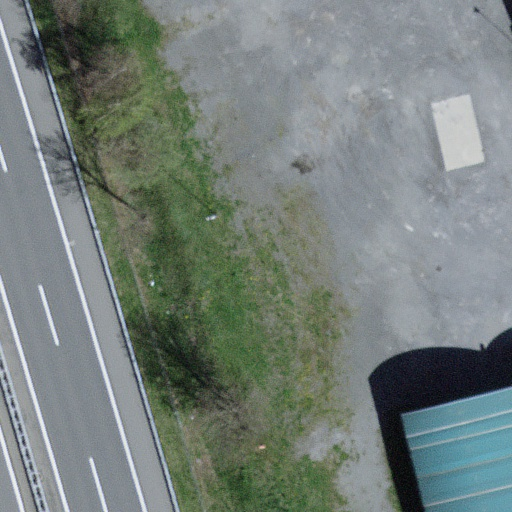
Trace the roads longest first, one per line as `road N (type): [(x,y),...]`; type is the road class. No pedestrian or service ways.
road 1 (motorway): [(108,511),(0,148)]
road 2 (track): [(511,148),(449,0)]
